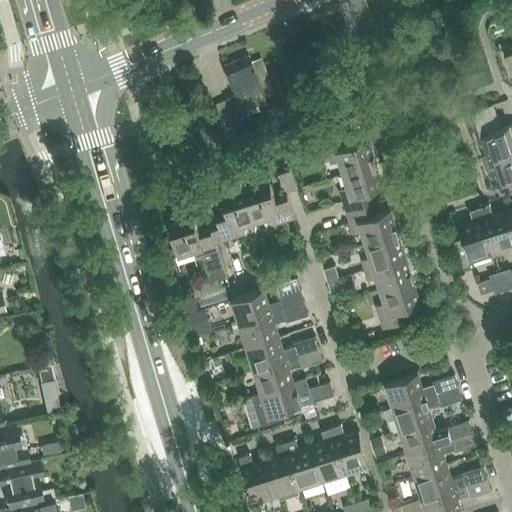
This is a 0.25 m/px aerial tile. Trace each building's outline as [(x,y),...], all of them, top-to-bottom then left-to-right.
[(511,23),(510,24),(511,30),(511,41),(503,45),(511,70),(511,23)] [(224,66),(223,66),(236,95),(226,99),(233,115),(243,110),(242,109),(257,103),(253,93),(263,89),(257,76),(257,74),(251,61),(249,55),(224,66)] [(260,57),(251,61),(257,74),(257,76),(266,72),(260,57)] [(226,99),(213,104),(223,129),(236,123),(235,120),(260,110),(257,103),(242,109),(243,110),(233,115),(226,99)] [(474,123),(498,116),(494,103),(470,111),(474,123)] [(474,123),(478,135),(486,159),(511,150),(511,123),(502,127),(498,116),(474,123)] [(344,173),(377,162),(369,139),(327,152),(331,163),(340,160),(344,173)] [(511,150),(486,159),(493,182),(511,175),(511,150)] [(278,164),(287,190),(288,190),(288,191),(299,187),(291,160),(278,164)] [(347,211),(370,203),(367,192),(384,186),(377,162),(344,173),(349,186),(339,189),(347,211)] [(246,185),(258,219),(270,216),(273,225),(297,218),(288,190),(276,194),(270,177),(246,185)] [(246,185),(223,192),(228,209),(216,212),(219,222),(225,240),(248,233),(245,224),(258,219),(246,185)] [(367,243),(399,233),(391,209),(374,214),(370,203),(347,211),(353,233),(363,230),(367,243)] [(480,207),(494,251),(511,245),(511,225),(507,211),(494,215),(490,204),(480,207)] [(494,251),(480,207),(471,210),(474,221),(461,226),(471,258),(494,251)] [(221,241),(225,240),(219,222),(216,223),(199,228),(194,212),(169,220),(180,255),(194,250),(197,259),(203,257),(210,280),(227,275),(217,243),(221,241)] [(399,233),(367,243),(371,256),(362,259),(365,269),(406,256),(399,233)] [(414,279),(406,256),(365,269),(368,279),(377,276),(382,289),(414,279)] [(329,280),(342,276),(338,264),(325,268),(329,280)] [(498,265),(483,269),(486,279),(501,275),(498,265)] [(342,276),(329,280),(333,292),(345,288),(342,276)] [(495,289),(491,278),(479,282),(482,293),(495,289)] [(414,279),(382,289),(386,302),(376,305),(384,327),(407,320),(404,308),(421,302),(414,279)] [(241,322),(306,302),(301,289),(279,296),(281,300),(270,303),(265,288),(233,298),(241,322)] [(196,301),(186,304),(189,312),(198,309),(196,301)] [(241,322),(248,345),(280,335),(276,322),(286,318),(287,321),(309,314),(306,302),(241,322)] [(199,310),(189,314),(196,336),(206,332),(199,310)] [(248,345),(255,368),(320,348),(316,335),(294,342),(295,345),(284,348),(280,335),(248,345)] [(262,391),(295,381),(290,367),(301,364),(302,367),(324,360),(320,348),(255,368),(262,391)] [(459,386),(455,373),(433,380),(434,383),(424,386),(419,372),(387,382),(395,407),(459,386)] [(295,381),(262,391),(253,394),(262,424),(287,416),(285,410),(335,394),(331,381),(309,388),(309,391),(299,394),(295,381)] [(402,429),(434,419),(430,406),(440,402),(441,405),(463,398),(459,386),(395,407),(402,429)] [(51,393),(39,396),(43,410),(54,407),(51,393)] [(367,405),(361,407),(363,414),(369,412),(367,405)] [(409,452),(474,432),(470,419),(448,426),(449,429),(438,432),(434,419),(402,429),(409,452)] [(0,467),(31,460),(27,445),(22,446),(16,420),(5,423),(0,424),(0,467)] [(346,435),(343,424),(333,427),(347,471),(370,463),(360,430),(346,435)] [(324,478),(347,471),(333,427),(323,430),(327,441),(313,445),(324,478)] [(474,432),(409,452),(417,475),(449,465),(444,451),(455,448),(455,451),(478,444),(474,432)] [(382,437),(371,440),(376,454),(387,451),(382,437)] [(301,485),(324,478),(313,445),(301,449),(297,438),(287,441),(301,485)] [(58,440),(41,444),(44,454),(60,450),(58,440)] [(278,492),(301,485),(287,441),(277,445),(281,456),(268,460),(278,492)] [(278,492),(268,460),(255,464),(251,453),(240,456),(254,500),(278,492)] [(44,500),(44,499),(38,476),(44,474),(40,458),(31,460),(0,467),(0,483),(6,483),(11,508),(44,500)] [(417,475),(424,498),(489,477),(485,465),(462,472),(463,475),(453,478),(449,465),(417,475)] [(392,474),(384,476),(386,483),(394,480),(392,474)] [(492,490),(489,477),(424,498),(428,511),(460,511),(463,511),(459,497),(469,494),(470,497),(492,490)] [(396,484),(386,487),(390,498),(399,495),(396,484)] [(58,511),(55,497),(44,499),(44,500),(11,508),(6,509),(6,506),(0,507),(0,511),(58,511)] [(357,501),(360,511),(362,511),(372,509),(369,497),(357,501)] [(360,511),(357,501),(344,505),(346,511),(360,511)]
